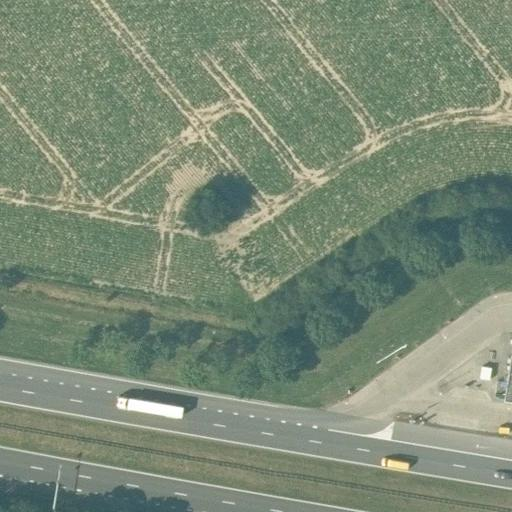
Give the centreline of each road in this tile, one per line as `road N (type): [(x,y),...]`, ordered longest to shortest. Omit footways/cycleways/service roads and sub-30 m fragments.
road 1 (primary): [(301,439),(0,386)]
road 2 (primary): [(0,461),(280,511)]
road 3 (primary): [(511,475),(301,439)]
